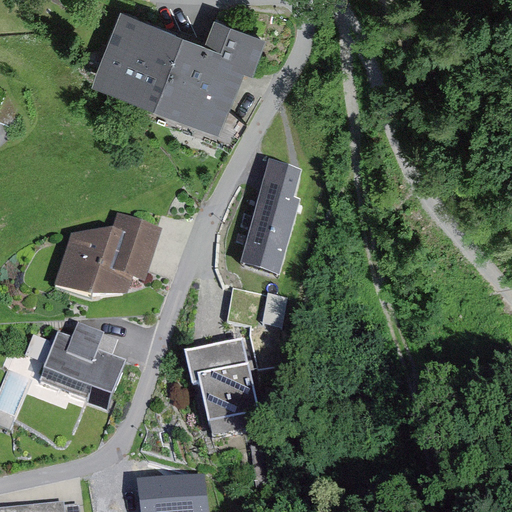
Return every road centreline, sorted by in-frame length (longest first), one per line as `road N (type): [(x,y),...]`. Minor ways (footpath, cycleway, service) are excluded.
road 1 (residential): [(0,487),(105,460),(130,439),(209,229),(308,48),(303,0)]
road 2 (track): [(356,25),(351,41),(382,256),(455,511)]
road 3 (track): [(347,0),(381,69),(402,148),(511,289)]
